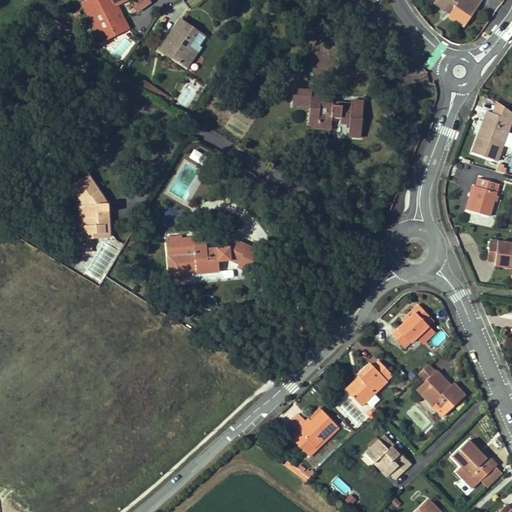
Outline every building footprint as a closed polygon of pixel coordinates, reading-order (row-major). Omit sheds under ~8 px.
[(114,6),(112,1),(111,0),(87,0),(86,1),(101,33),(111,28),(114,36),(127,29),(123,21),(119,23),(113,10),(115,9),(114,6)] [(136,0),(131,2),(136,12),(151,5),(149,0),(136,0)] [(453,9),(439,0),(435,0),(434,2),(450,13),(453,9)] [(449,15),(465,26),(477,8),(474,6),(478,0),(439,0),(453,9),(450,13),(449,15)] [(111,28),(101,33),(86,1),(82,3),(101,42),(114,36),(111,28)] [(123,21),(118,8),(115,9),(113,10),(119,23),(123,21)] [(49,16),(44,24),(52,29),(57,21),(49,16)] [(196,33),(188,27),(190,25),(182,19),(160,51),(184,67),(195,51),(187,46),(196,33)] [(57,21),(52,29),(59,34),(65,26),(57,21)] [(199,46),(206,36),(190,25),(188,27),(196,33),(187,46),(195,51),(184,67),(187,69),(202,48),(199,46)] [(243,93),(247,86),(250,88),(255,80),(245,74),(236,89),(243,93)] [(152,86),(149,90),(158,95),(161,92),(152,86)] [(312,90),(294,89),(293,102),(311,103),(311,107),(309,121),(318,122),(317,124),(331,126),(332,117),(340,118),(340,124),(350,124),(349,137),(360,138),(364,102),(352,101),(352,103),(342,102),(341,105),(332,104),(332,102),(333,98),(312,96),(312,90)] [(161,92),(158,95),(169,103),(172,99),(161,92)] [(501,117),(504,107),(500,104),(496,115),(501,117)] [(473,153),(497,161),(503,146),(508,132),(511,119),(511,111),(509,110),(504,107),(501,117),(496,115),(487,111),(483,122),(487,124),(483,136),(479,135),(473,153)] [(309,128),(331,130),(331,126),(317,124),(318,122),(309,121),(309,128)] [(487,124),(483,122),(479,135),(483,136),(487,124)] [(511,133),(508,132),(503,146),(509,148),(511,140),(511,133)] [(192,150),(190,159),(201,162),(203,153),(192,150)] [(497,165),(495,171),(504,174),(506,169),(501,168),(502,166),(497,165)] [(92,233),(108,232),(107,213),(108,213),(108,203),(105,203),(88,175),(76,182),(82,190),(77,193),(83,201),(79,204),(81,240),(92,239),(92,233)] [(475,187),(469,210),(489,216),(494,201),(495,196),(499,184),(478,178),(475,187)] [(82,190),(76,182),(72,185),(77,193),(82,190)] [(469,210),(475,187),(472,186),(465,209),(469,210)] [(182,239),(167,240),(170,280),(185,279),(184,272),(197,271),(197,273),(219,272),(218,261),(229,260),(239,264),(238,267),(248,272),(258,251),(239,241),(236,247),(229,248),(223,248),(206,249),(205,237),(182,239)] [(511,264),(511,243),(498,241),(498,243),(490,242),(487,260),(495,262),(494,265),(511,268),(511,266),(511,264)] [(425,323),(430,319),(418,305),(402,320),(404,323),(392,335),(403,346),(409,340),(411,342),(428,326),(425,323)] [(361,380),(348,392),(361,406),(387,382),(386,381),(392,375),(377,361),(372,365),(370,363),(357,376),(358,378),(361,380)] [(427,365),(417,374),(424,382),(417,389),(437,411),(440,409),(445,415),(465,396),(453,384),(450,386),(447,389),(439,380),(442,378),(436,371),(434,372),(427,365)] [(361,380),(358,378),(345,389),(348,392),(361,380)] [(447,389),(450,386),(442,378),(439,380),(447,389)] [(437,411),(443,417),(445,415),(440,409),(437,411)] [(310,421),(291,438),(306,455),(336,427),(321,410),(310,421)] [(296,416),(289,423),(296,430),(304,424),(303,423),(296,416)] [(289,436),(291,438),(310,421),(308,418),(303,423),(304,424),(296,430),(289,436)] [(426,435),(429,439),(434,435),(430,431),(426,435)] [(398,455),(400,453),(384,435),(378,440),(387,450),(391,447),(398,455)] [(391,447),(387,450),(378,440),(365,453),(374,463),(377,461),(389,474),(394,470),(398,475),(411,464),(400,453),(398,455),(391,447)] [(481,480),(495,466),(497,464),(492,459),(489,462),(478,451),(468,440),(451,456),(461,466),(456,471),(472,489),(481,480)] [(489,462),(492,459),(481,448),(478,451),(489,462)] [(301,470),(302,468),(298,464),(295,467),(285,460),(283,465),(297,475),(301,470)] [(374,463),(387,476),(389,474),(377,461),(374,463)] [(481,480),(488,488),(503,473),(495,466),(481,480)] [(297,475),(306,481),(311,476),(304,472),(301,470),(297,475)] [(389,474),(394,479),(398,475),(394,470),(389,474)] [(329,484),(346,495),(351,487),(334,476),(329,484)] [(344,502),(352,506),(356,498),(349,494),(344,502)] [(436,511),(438,510),(429,499),(414,511),(436,511)]
